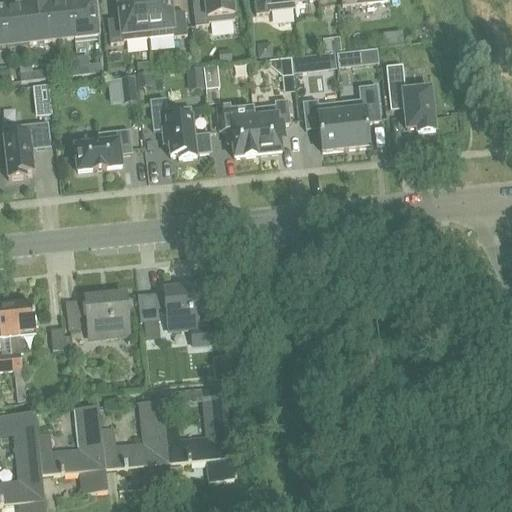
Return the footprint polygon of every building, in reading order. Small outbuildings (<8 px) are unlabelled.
[(123,44),(149,41),(143,0),(117,0),(120,21),(108,23),(110,47),(123,46),(123,44)] [(169,0),(143,0),(149,41),(174,38),(174,40),(187,39),(184,14),(172,16),(169,0)] [(205,0),(206,4),(193,5),(196,30),(209,28),(208,26),(235,23),(232,0),(205,0)] [(253,0),(256,18),(269,16),(269,14),(295,11),(294,5),(293,0),(253,0)] [(293,0),(294,5),(318,3),(319,11),(334,9),(332,0),(293,0)] [(341,0),(342,9),(389,4),(388,0),(341,0)] [(94,2),(70,4),(74,41),(98,38),(94,2)] [(29,46),(52,44),(47,4),(25,7),(29,46)] [(52,44),(74,41),(70,4),(49,7),(48,4),(47,4),(52,44)] [(24,9),(2,12),(7,55),(8,55),(7,49),(29,46),(25,7),(24,7),(24,9)] [(353,17),(340,19),(341,27),(354,26),(353,17)] [(340,40),(323,41),(324,56),(342,54),(340,40)] [(339,72),(356,70),(355,56),(337,58),(339,72)] [(319,75),(317,59),(292,61),(293,77),(319,75)] [(89,68),(77,69),(78,78),(91,77),(89,68)] [(405,89),(402,68),(386,70),(391,114),(405,112),(407,132),(417,131),(418,136),(435,134),(430,91),(426,92),(426,87),(405,89)] [(78,78),(77,69),(66,70),(67,79),(78,78)] [(44,73),(32,74),(33,83),(45,82),(44,73)] [(33,83),(32,74),(20,75),(21,85),(33,83)] [(293,77),(282,79),(284,96),(295,95),(293,77)] [(151,78),(137,80),(138,91),(152,90),(151,78)] [(135,82),(120,84),(123,107),(123,109),(138,107),(135,82)] [(360,103),(341,105),(346,153),(370,150),(367,127),(381,125),(377,88),(358,91),(360,103)] [(206,93),(208,108),(216,107),(214,92),(206,93)] [(196,158),(212,156),(210,136),(194,138),(191,110),(166,113),(165,102),(150,104),(153,134),(162,133),(164,147),(169,146),(170,161),(178,160),(179,164),(197,162),(196,158)] [(253,111),(258,159),(282,156),(280,142),(285,141),(283,128),(290,127),(288,103),(274,105),(275,109),(253,111)] [(346,153),(341,105),(318,108),(318,104),(302,106),(305,133),(319,132),(320,133),(320,141),(322,156),(346,153)] [(35,108),(37,120),(52,118),(51,106),(35,108)] [(258,159),(253,111),(230,114),(230,110),(217,111),(219,135),(226,134),(228,148),(233,147),(234,162),(258,159)] [(26,177),(34,176),(31,153),(51,151),(48,126),(3,131),(8,183),(26,181),(26,177)] [(78,175),(122,170),(120,158),(132,157),(130,133),(98,137),(99,146),(75,149),(78,175)] [(208,330),(204,289),(164,293),(164,296),(137,298),(140,326),(160,324),(159,312),(167,311),(169,334),(208,330)] [(128,338),(124,297),(85,301),(85,304),(66,306),(68,333),(80,332),(79,321),(87,320),(89,341),(128,338)] [(24,382),(23,371),(19,338),(35,337),(32,306),(7,309),(13,372),(14,383),(24,382)] [(0,373),(13,372),(7,309),(0,309),(0,340),(2,340),(4,356),(0,356),(0,373)] [(66,353),(64,340),(64,331),(49,333),(51,354),(66,353)] [(177,427),(164,428),(168,469),(208,465),(210,485),(234,483),(226,398),(204,400),(208,444),(179,446),(177,427)] [(101,434),(104,474),(145,470),(147,491),(170,489),(168,469),(164,428),(162,404),(140,406),(145,449),(116,452),(114,432),(101,434)] [(49,438),(36,440),(41,480),(82,476),(84,497),(106,495),(104,474),(101,434),(98,409),(77,411),(81,455),(51,458),(49,438)] [(44,511),(43,501),(41,480),(36,440),(34,414),(0,417),(0,435),(14,434),(19,486),(0,488),(0,508),(20,507),(20,511),(44,511)]
